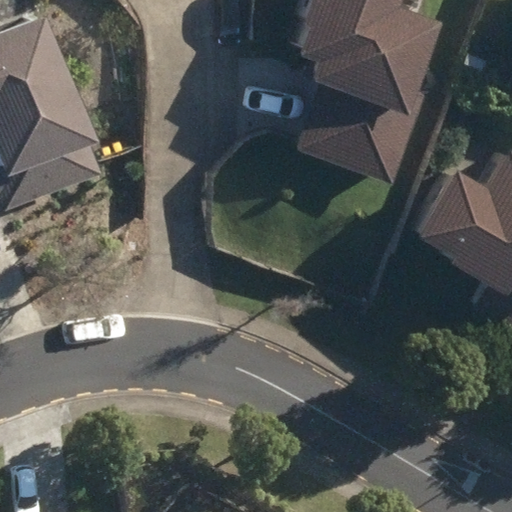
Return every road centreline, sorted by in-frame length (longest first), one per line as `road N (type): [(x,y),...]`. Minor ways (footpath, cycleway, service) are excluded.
road 1 (residential): [(0,388),(135,353),(259,376),(490,511)]
road 2 (unknown): [(158,306),(164,0)]
